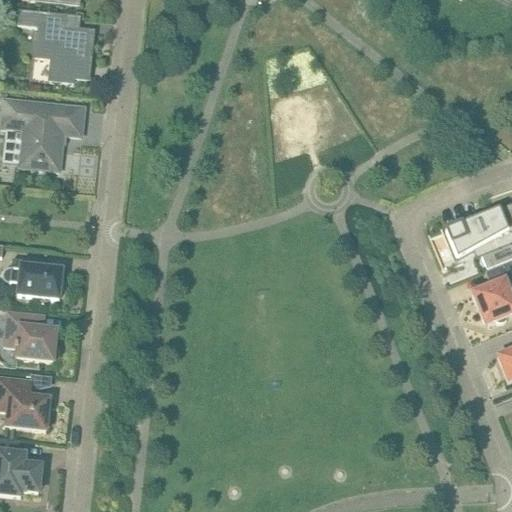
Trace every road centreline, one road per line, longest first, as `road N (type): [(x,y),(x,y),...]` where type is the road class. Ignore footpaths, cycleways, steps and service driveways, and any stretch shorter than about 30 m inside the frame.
road 1 (residential): [(79,511),(134,0)]
road 2 (residential): [(511,169),(416,210),(404,234),(506,489)]
